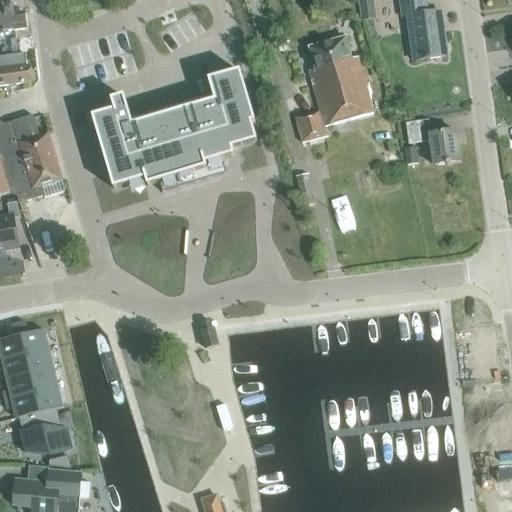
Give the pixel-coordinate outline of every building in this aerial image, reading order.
[(0,35),(9,34),(8,32),(22,31),(26,28),(25,16),(20,14),(19,9),(14,10),(12,0),(6,0),(0,1),(0,35)] [(414,62),(447,58),(441,12),(428,14),(426,0),(402,0),(401,0),(404,17),(408,16),(414,62)] [(327,127),(374,114),(358,58),(352,60),(347,39),(310,50),(316,71),(310,73),(321,112),(297,119),(304,144),(330,137),(327,127)] [(25,56),(0,58),(0,87),(29,84),(33,80),(32,70),(27,66),(25,56)] [(256,123),(241,72),(210,82),(214,95),(131,120),(124,98),(112,102),(115,112),(93,118),(114,190),(146,181),(148,188),(160,184),(162,193),(227,174),(223,160),(234,157),(232,150),(257,142),(252,124),(256,123)] [(431,121),(408,124),(411,144),(431,141),(434,167),(463,163),(459,132),(433,135),(431,121)] [(0,197),(12,194),(18,198),(19,202),(43,196),(44,198),(65,192),(62,181),(48,135),(35,139),(30,122),(0,130),(0,197)] [(417,164),(416,150),(406,152),(408,166),(417,164)] [(314,207),(309,175),(293,178),(298,209),(314,207)] [(0,252),(20,249),(15,219),(21,218),(18,203),(8,204),(11,216),(0,218),(0,252)] [(206,234),(213,284),(269,276),(262,227),(206,234)] [(0,351),(0,353),(0,371),(4,370),(7,381),(10,392),(3,394),(5,402),(7,411),(14,409),(16,419),(17,420),(19,420),(22,432),(20,433),(21,440),(25,454),(50,457),(67,452),(73,451),(70,436),(68,430),(62,429),(57,410),(63,409),(58,390),(54,371),(49,351),(44,331),(28,335),(25,322),(11,326),(14,338),(0,341),(0,351)] [(206,349),(218,346),(214,329),(212,329),(210,322),(201,324),(203,332),(202,332),(206,349)] [(49,461),(49,467),(71,470),(68,457),(49,461)] [(34,508),(33,511),(77,511),(82,475),(50,472),(49,484),(17,481),(15,506),(34,508)] [(206,511),(224,511),(219,495),(203,500),(206,511)]
